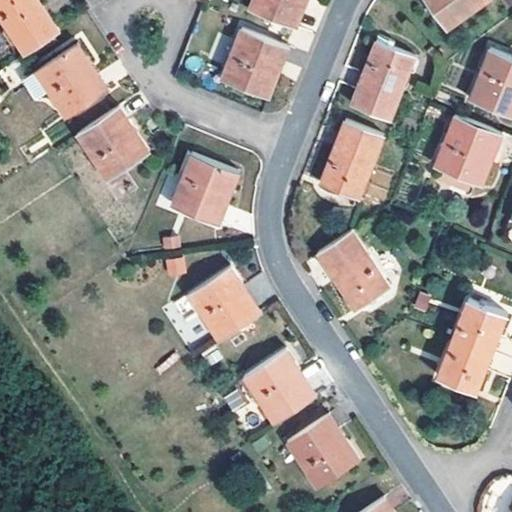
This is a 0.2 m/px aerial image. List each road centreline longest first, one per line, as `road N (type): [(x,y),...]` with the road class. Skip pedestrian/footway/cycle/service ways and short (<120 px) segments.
road 1 (residential): [(290,142),(271,210),(276,259),(429,492)]
road 2 (residential): [(290,142),(169,93),(154,62)]
road 3 (residential): [(348,0),(290,142)]
